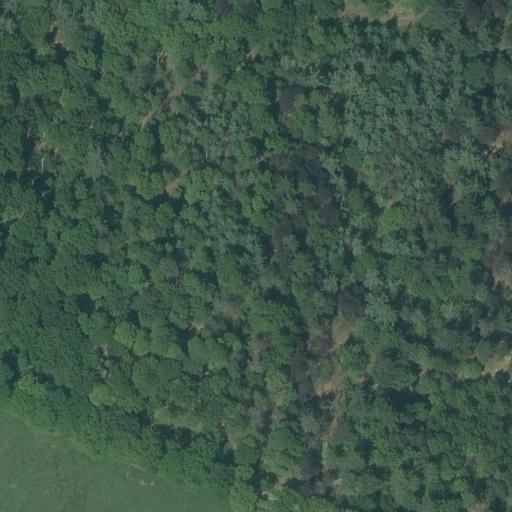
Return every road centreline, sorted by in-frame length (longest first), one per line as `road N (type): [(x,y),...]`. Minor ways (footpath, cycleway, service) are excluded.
road 1 (track): [(0,51),(467,0)]
road 2 (track): [(0,383),(298,511)]
